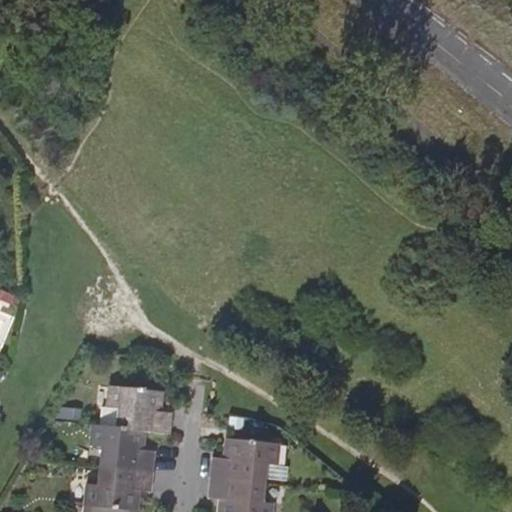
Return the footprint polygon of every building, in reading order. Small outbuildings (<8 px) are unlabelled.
[(144,429),(169,432),(171,412),(159,410),(161,390),(112,385),(110,405),(119,406),(118,427),(144,429)] [(110,405),(101,405),(100,425),(118,427),(119,406),(110,405)] [(80,410),(67,408),(66,418),(80,419),(80,410)] [(142,450),(144,429),(118,427),(94,425),(92,445),(102,446),(100,466),(152,471),(154,451),(142,450)] [(212,458),(210,478),(262,482),(263,479),(287,482),(289,465),(275,464),(276,444),(227,439),(225,459),(212,458)] [(135,511),(136,510),(138,489),(149,491),(152,471),(100,466),(98,486),(88,485),(86,506),(85,511),(135,511)] [(262,482),(210,478),(208,497),(221,498),(219,511),(269,511),(271,503),(260,502),(262,482)]
